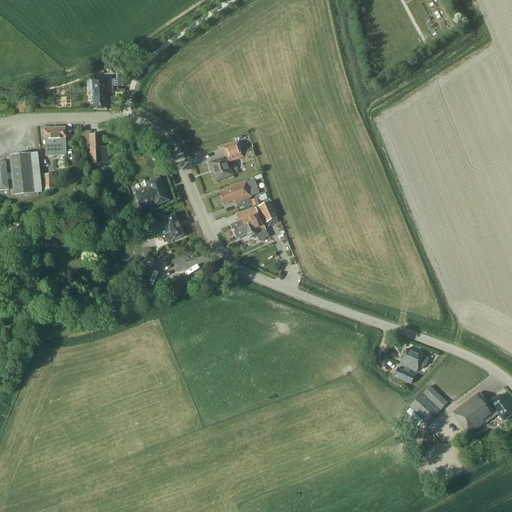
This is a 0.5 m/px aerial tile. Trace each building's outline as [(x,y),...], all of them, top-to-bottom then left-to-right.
[(89,94),(93,93),(94,111),(107,110),(107,93),(112,93),(112,77),(89,77),(89,94)] [(66,156),(65,128),(45,129),(46,157),(66,156)] [(102,151),(101,135),(89,136),(90,152),(102,151)] [(229,166),(228,163),(243,157),(238,143),(223,148),(226,158),(209,164),(215,182),(233,176),(232,175),(239,173),(235,163),(229,166)] [(247,159),(255,156),(253,151),(245,153),(247,159)] [(11,156),(15,196),(35,193),(31,154),(11,156)] [(7,155),(0,155),(0,185),(10,184),(7,155)] [(169,201),(160,178),(147,183),(149,187),(137,193),(142,207),(155,202),(157,206),(169,201)] [(259,193),(254,179),(245,183),(245,182),(227,188),(228,191),(220,194),(223,204),(234,201),(235,203),(251,197),(250,196),(259,193)] [(257,197),(251,199),(253,205),(259,203),(257,197)] [(103,205),(101,200),(85,207),(89,221),(94,236),(97,235),(94,226),(99,225),(96,216),(93,217),(90,210),(103,205)] [(270,223),(280,220),(273,202),(264,206),(270,223)] [(25,206),(31,226),(39,223),(33,204),(25,206)] [(47,217),(48,220),(57,217),(52,206),(38,211),(41,219),(47,217)] [(265,229),(261,220),(256,208),(235,215),(238,222),(231,226),(237,239),(247,234),(249,238),(257,234),(256,233),(265,229)] [(14,214),(10,223),(19,227),(23,219),(14,214)] [(178,223),(174,215),(165,219),(166,220),(151,226),(155,237),(163,234),(167,242),(174,240),(183,236),(180,228),(178,223)] [(148,250),(147,256),(154,258),(156,252),(148,250)] [(74,271),(76,278),(82,276),(80,269),(74,271)] [(170,286),(185,280),(183,275),(168,281),(170,286)] [(201,281),(195,276),(188,286),(194,291),(201,281)] [(52,321),(54,328),(64,327),(63,319),(52,321)] [(399,365),(405,368),(404,370),(398,368),(394,377),(412,385),(416,376),(409,372),(410,370),(416,373),(420,364),(426,367),(429,359),(406,349),(399,365)] [(410,407),(428,424),(448,403),(431,386),(410,407)] [(488,404),(480,393),(452,413),(469,436),(493,418),(492,417),(497,413),(503,422),(511,415),(511,411),(500,395),(488,404)]
